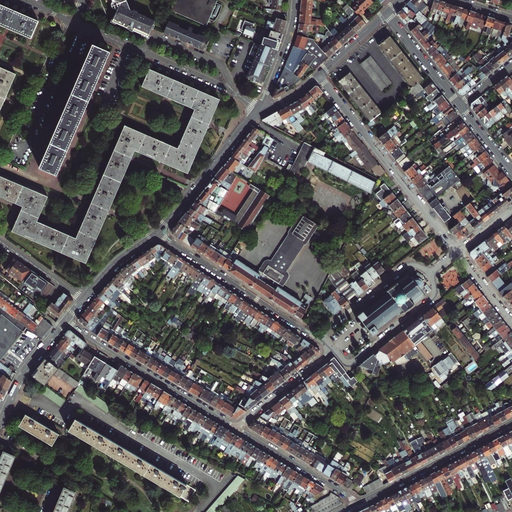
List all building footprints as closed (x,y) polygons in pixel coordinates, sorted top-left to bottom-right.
[(111,0),(112,2),(115,9),(115,11),(116,11),(113,18),(113,19),(114,19),(113,22),(115,23),(126,28),(127,27),(133,29),(132,31),(133,31),(141,34),(141,35),(142,33),(148,36),(148,35),(151,29),(153,24),(154,21),(129,9),(129,8),(125,0),(111,0)] [(214,0),(173,0),(169,10),(206,26),(209,19),(214,21),(217,17),(218,15),(220,10),(221,5),(216,3),(217,1),(214,0)] [(281,11),(282,0),(268,0),(268,3),(272,4),(271,9),(264,8),(264,13),(269,15),(276,17),(276,18),(280,19),(281,11)] [(318,0),(301,0),(301,1),(300,15),(299,24),(317,26),(317,21),(311,20),(311,13),(318,13),(318,0)] [(356,4),(352,8),(360,17),(365,12),(363,11),(367,8),(373,2),(371,0),(356,0),(355,2),(356,4)] [(419,11),(428,20),(425,0),(411,0),(410,1),(420,11),(419,11)] [(425,0),(428,20),(430,12),(434,0),(425,0)] [(437,14),(441,1),(439,0),(434,0),(430,12),(437,14)] [(406,5),(413,11),(417,14),(418,15),(414,19),(420,23),(425,27),(426,28),(427,29),(430,31),(435,35),(436,35),(438,29),(427,22),(428,20),(419,11),(420,11),(410,1),(406,5)] [(444,2),(441,1),(437,14),(435,19),(438,21),(440,15),(443,16),(447,3),(444,2)] [(447,3),(443,16),(448,18),(453,5),(450,4),(447,3)] [(0,25),(6,28),(8,29),(28,38),(29,38),(31,39),(39,21),(37,20),(35,20),(0,4),(0,25)] [(354,20),(361,28),(364,26),(366,24),(360,17),(352,8),(347,4),(342,8),(350,16),(354,20)] [(453,5),(448,18),(447,23),(450,24),(450,21),(452,15),(455,17),(459,7),(456,6),(453,5)] [(417,14),(413,11),(412,11),(404,7),(403,8),(401,9),(414,19),(418,15),(417,14)] [(459,7),(455,17),(453,22),(459,24),(464,9),(461,8),(459,7)] [(397,16),(410,31),(420,23),(414,19),(401,9),(398,13),(397,14),(397,16)] [(464,9),(459,24),(458,29),(461,30),(463,26),(462,25),(464,19),(467,20),(471,11),(467,10),(464,9)] [(471,11),(467,20),(467,21),(470,22),(468,28),(471,29),(471,27),(476,13),(474,12),(471,11)] [(482,15),(476,13),(471,27),(477,29),(479,24),(485,26),(488,17),(482,15)] [(276,17),(269,15),(267,24),(269,25),(269,27),(273,28),(272,30),(283,34),(284,27),(286,21),(280,19),(276,18),(276,17)] [(335,28),(330,32),(343,45),(351,38),(357,33),(345,20),(341,16),(339,18),(346,26),(340,32),(339,31),(338,32),(335,28)] [(489,39),(490,35),(495,19),(492,18),(488,17),(485,26),(488,27),(486,33),(489,34),(487,39),(489,39)] [(351,22),(347,18),(345,20),(357,33),(359,31),(361,28),(354,20),(351,22)] [(500,26),(501,21),(499,20),(495,19),(490,35),(494,36),(495,31),(494,30),(495,29),(499,31),(500,28),(500,26)] [(253,25),(244,21),(240,31),(244,32),(243,34),(252,38),(255,30),(252,29),(253,25)] [(504,23),(501,21),(500,26),(500,28),(499,31),(502,32),(502,33),(501,33),(498,41),(502,40),(503,36),(507,24),(504,23)] [(178,27),(178,26),(169,22),(164,33),(189,44),(203,50),(208,39),(198,35),(198,36),(191,33),(193,29),(189,28),(187,31),(178,27)] [(412,34),(413,36),(419,31),(422,29),(425,27),(420,23),(410,31),(412,34)] [(298,26),(298,29),(310,32),(315,34),(316,34),(317,32),(317,29),(319,29),(319,27),(317,26),(299,24),(298,26)] [(507,24),(503,36),(507,37),(511,39),(511,34),(510,34),(511,28),(511,26),(511,25),(507,24)] [(281,39),(283,34),(272,30),(269,29),(265,40),(262,39),(260,43),(278,50),(278,47),(281,39)] [(297,32),(297,34),(308,38),(310,32),(298,29),(297,32)] [(420,33),(419,31),(413,36),(415,38),(417,41),(430,31),(427,29),(420,33)] [(328,37),(331,40),(339,49),(341,47),(343,45),(330,32),(329,31),(327,33),(326,36),(328,37)] [(430,31),(417,41),(419,43),(421,45),(428,40),(426,38),(429,36),(430,38),(435,35),(430,31)] [(303,61),(303,62),(309,66),(314,70),(325,60),(329,57),(315,42),(315,40),(308,38),(297,34),(293,47),(289,55),(284,67),(293,73),(297,68),(300,64),(301,63),(303,61)] [(339,49),(331,40),(328,37),(326,36),(322,35),(322,38),(326,39),(323,42),(315,40),(315,42),(329,57),(335,52),(339,49)] [(390,59),(401,50),(396,44),(389,36),(378,45),(390,59)] [(511,42),(510,44),(506,39),(507,37),(503,36),(502,40),(498,41),(501,45),(510,57),(511,55),(511,42)] [(423,48),(425,50),(434,42),(432,40),(429,42),(428,40),(421,45),(423,48)] [(271,67),(274,58),(278,50),(260,43),(254,41),(251,49),(249,54),(255,57),(253,60),(246,77),(250,79),(256,81),(261,83),(268,66),(271,67)] [(427,53),(429,55),(439,47),(436,42),(434,42),(425,50),(427,53)] [(45,155),(39,168),(57,176),(110,52),(93,45),(84,64),(71,95),(67,104),(58,125),(45,155)] [(439,47),(429,55),(431,58),(433,60),(445,51),(441,45),(439,47)] [(510,57),(501,45),(498,48),(501,51),(499,54),(501,57),(502,57),(505,61),(508,59),(510,57)] [(445,51),(433,60),(434,62),(436,64),(449,54),(454,49),(451,47),(445,51)] [(390,59),(401,74),(412,65),(407,58),(401,50),(390,59)] [(501,57),(499,54),(497,55),(494,51),(491,53),(500,65),(503,62),(505,61),(502,57),(501,57)] [(449,54),(436,64),(437,66),(439,68),(453,57),(455,55),(454,53),(451,56),(449,54)] [(478,53),(476,55),(484,65),(487,68),(491,72),(493,71),(493,70),(495,68),(487,58),(485,59),(484,57),(483,58),(478,53)] [(498,66),(500,65),(491,53),(486,57),(487,58),(495,68),(498,66)] [(484,65),(476,55),(474,56),(479,63),(475,66),(477,67),(480,70),(482,72),(485,76),(488,74),(491,72),(487,68),(484,65)] [(371,56),(360,64),(383,92),(393,84),(371,56)] [(453,57),(439,68),(440,70),(442,72),(456,61),(453,57)] [(456,61),(442,72),(443,74),(445,76),(459,65),(456,61)] [(306,69),(301,65),(298,69),(303,73),(305,71),(306,69)] [(418,71),(412,65),(401,74),(411,87),(410,88),(411,89),(418,83),(424,79),(418,71)] [(447,78),(448,80),(461,70),(462,69),(459,65),(445,76),(447,78)] [(450,82),(453,86),(468,74),(473,70),(470,66),(466,70),(465,71),(463,73),(461,70),(448,80),(450,82)] [(0,110),(4,102),(6,97),(16,74),(0,67),(0,110)] [(293,73),(284,67),(272,97),(274,99),(286,92),(284,90),(290,87),(291,87),(300,78),(294,74),(293,73)] [(47,197),(0,176),(0,197),(22,207),(21,210),(20,212),(15,224),(12,231),(50,248),(59,252),(61,253),(64,254),(85,263),(107,213),(109,210),(110,208),(113,200),(129,163),(131,160),(131,158),(132,156),(135,150),(158,160),(161,162),(165,164),(168,165),(188,173),(208,127),(212,118),(220,100),(181,83),(169,78),(149,69),(141,87),(164,96),(167,97),(187,106),(189,107),(195,110),(192,115),(190,120),(178,148),(125,126),(115,148),(113,152),(92,200),(90,206),(86,213),(85,216),(76,238),(37,221),(47,197)] [(303,73),(298,69),(294,74),(300,78),(302,75),(303,73)] [(349,94),(360,85),(350,72),(339,81),(344,88),(349,94)] [(455,89),(457,91),(472,79),(468,74),(453,86),(455,89)] [(511,81),(509,77),(507,75),(505,77),(502,79),(511,91),(511,89),(511,81)] [(463,94),(476,84),(472,79),(457,91),(459,94),(461,94),(463,94)] [(500,81),(498,83),(507,95),(511,100),(511,96),(510,93),(511,92),(511,91),(502,79),(500,81)] [(418,83),(411,89),(404,95),(402,97),(407,101),(413,97),(417,94),(423,89),(421,86),(418,83)] [(422,97),(423,99),(425,97),(436,88),(434,86),(432,83),(423,89),(417,94),(420,98),(422,97)] [(496,84),(493,86),(500,95),(502,98),(507,95),(498,83),(496,84)] [(355,101),(360,108),(371,99),(360,85),(349,94),(355,101)] [(315,100),(324,93),(319,87),(315,87),(312,89),(308,92),(315,100)] [(439,92),(436,88),(425,97),(428,101),(429,100),(431,103),(442,95),(439,92)] [(315,100),(308,92),(306,94),(303,97),(315,111),(318,109),(314,104),(313,104),(312,103),(315,100)] [(443,97),(442,95),(431,103),(425,108),(427,110),(433,106),(435,108),(445,100),(443,97)] [(470,108),(472,110),(480,103),(485,99),(485,97),(483,99),(480,96),(476,100),(471,104),(470,108)] [(315,111),(303,97),(301,98),(298,100),(304,107),(310,115),(315,111)] [(382,113),(371,99),(360,108),(366,115),(371,121),(373,120),(382,113)] [(496,105),(503,114),(505,112),(506,111),(508,113),(511,110),(503,99),(496,105)] [(293,102),(288,105),(295,118),(303,127),(308,133),(311,130),(312,129),(298,112),(304,107),(298,100),(293,102)] [(448,103),(445,100),(435,108),(433,110),(437,116),(450,105),(448,103)] [(480,103),(472,110),(473,112),(475,113),(487,103),(486,101),(481,105),(480,103)] [(477,116),(479,118),(484,114),(488,111),(492,108),(488,103),(487,103),(475,113),(476,115),(477,116)] [(273,114),(279,122),(283,119),(286,121),(288,120),(298,131),(303,127),(295,118),(288,105),(281,109),(273,114)] [(452,108),(450,105),(437,116),(432,119),(436,124),(453,110),(452,108)] [(492,108),(499,117),(501,116),(503,114),(496,105),(492,108)] [(324,122),(329,118),(338,111),(336,109),(334,106),(325,113),(324,114),(327,117),(323,120),(324,122)] [(492,108),(488,111),(495,120),(497,119),(499,117),(492,108)] [(456,113),(453,110),(436,124),(437,126),(442,122),(446,126),(447,125),(452,121),(458,116),(456,113)] [(329,118),(333,123),(342,116),(340,114),(338,111),(329,118)] [(488,111),(484,114),(491,123),(493,122),(495,120),(488,111)] [(268,116),(261,120),(273,126),(277,124),(277,125),(280,123),(279,122),(273,114),(268,116)] [(491,123),(484,114),(479,118),(483,123),(486,127),(491,123)] [(342,116),(333,123),(331,125),(335,130),(337,128),(346,121),(344,119),(342,116)] [(346,121),(337,128),(338,131),(333,135),(335,138),(340,133),(350,126),(348,124),(346,121)] [(459,124),(457,126),(460,131),(466,126),(462,122),(461,123),(459,124)] [(350,126),(340,133),(344,138),(345,138),(353,132),(353,131),(351,128),(350,126)] [(382,135),(387,131),(382,126),(377,130),(382,135)] [(451,129),(450,130),(454,135),(458,133),(460,131),(457,126),(454,128),(452,130),(451,129)] [(466,126),(460,131),(458,133),(454,135),(458,139),(469,130),(468,128),(466,126)] [(507,141),(511,136),(511,128),(510,126),(507,128),(503,131),(502,133),(503,135),(505,137),(504,137),(507,141)] [(251,131),(260,137),(262,135),(264,136),(265,135),(258,130),(254,128),(253,130),(251,131)] [(447,134),(445,135),(448,140),(454,135),(450,130),(448,128),(446,130),(447,130),(448,133),(447,134)] [(381,142),(383,144),(399,131),(397,129),(393,132),(390,129),(387,131),(382,135),(378,138),(381,141),(381,142)] [(457,146),(458,146),(472,134),(471,132),(469,130),(458,139),(454,142),(457,146)] [(258,139),(260,137),(251,131),(250,133),(248,135),(254,139),(261,144),(263,142),(258,139)] [(385,147),(387,149),(399,139),(397,137),(401,134),(399,131),(383,144),(385,147)] [(353,132),(345,138),(354,150),(350,153),(353,156),(357,153),(366,147),(363,143),(362,144),(360,141),(353,132)] [(439,140),(442,145),(448,140),(445,135),(443,133),(440,135),(442,137),(441,139),(439,140)] [(458,146),(461,149),(475,138),(474,136),(472,134),(458,146)] [(262,149),(264,146),(261,144),(254,139),(248,135),(246,137),(245,139),(262,149)] [(261,144),(264,146),(268,149),(273,140),(268,136),(263,142),(261,144)] [(442,145),(439,140),(437,137),(435,139),(437,142),(435,143),(433,145),(436,150),(442,145)] [(463,153),(467,151),(478,142),(477,140),(475,138),(461,149),(460,150),(463,153)] [(255,173),(267,151),(268,149),(264,146),(262,149),(245,139),(244,140),(243,142),(252,148),(257,151),(259,152),(256,156),(254,160),(251,163),(248,168),(247,168),(255,173)] [(399,139),(387,149),(389,152),(391,154),(399,147),(407,141),(405,139),(401,142),(399,139)] [(249,151),(252,148),(243,142),(241,144),(240,146),(249,151)] [(286,170),(300,177),(307,161),(371,193),(376,183),(323,156),(325,152),(305,142),(302,147),(293,166),(289,164),(286,170)] [(478,142),(467,151),(470,154),(482,146),(480,144),(478,142)] [(237,149),(246,155),(249,151),(240,146),(238,147),(237,149)] [(469,155),(473,160),(486,151),(485,150),(483,148),(482,146),(470,154),(469,155)] [(366,147),(357,153),(369,169),(370,168),(374,173),(378,175),(380,177),(386,173),(387,173),(381,166),(379,164),(378,165),(377,163),(371,155),(367,151),(368,150),(366,147)] [(399,147),(391,154),(394,159),(398,163),(406,157),(399,147)] [(235,151),(234,153),(243,159),(245,160),(248,156),(246,155),(237,149),(235,151)] [(486,151),(473,160),(475,163),(471,165),(474,168),(474,167),(490,156),(488,153),(486,151)] [(232,155),(231,157),(240,163),(243,159),(234,153),(232,155)] [(490,156),(474,167),(478,172),(493,160),(491,158),(490,156)] [(240,163),(231,157),(227,162),(223,167),(236,175),(242,166),(244,167),(245,166),(244,166),(243,165),(242,164),(240,163)] [(406,157),(398,163),(400,166),(402,168),(409,162),(410,161),(406,157)] [(411,165),(409,162),(402,168),(406,173),(411,179),(427,167),(426,165),(425,166),(424,165),(419,169),(414,163),(411,165)] [(412,182),(415,185),(429,173),(434,169),(430,164),(427,167),(411,179),(412,182)] [(442,202),(438,200),(436,198),(446,190),(460,179),(459,179),(456,174),(452,169),(449,166),(441,173),(444,177),(440,180),(437,176),(432,180),(435,184),(432,187),(428,183),(419,190),(431,206),(444,222),(453,216),(448,210),(450,209),(445,203),(444,203),(443,204),(442,202)] [(511,184),(503,173),(501,174),(498,176),(497,175),(498,174),(497,173),(498,172),(493,166),(484,173),(488,178),(487,182),(486,185),(489,186),(490,188),(494,192),(498,188),(500,191),(503,195),(511,187),(511,184)] [(224,180),(231,184),(237,175),(236,175),(223,167),(209,184),(195,202),(208,209),(220,217),(222,218),(246,232),(270,196),(251,184),(249,187),(253,190),(258,193),(239,223),(235,220),(237,217),(236,216),(224,209),(221,213),(217,210),(229,189),(221,184),(224,180)] [(429,173),(415,185),(416,187),(419,190),(428,183),(432,180),(437,176),(438,175),(435,173),(431,176),(429,173)] [(383,199),(392,193),(388,188),(384,183),(379,187),(381,189),(375,194),(381,201),(383,199)] [(511,187),(503,195),(509,203),(511,200),(511,187)] [(253,190),(236,216),(237,217),(235,220),(239,223),(258,193),(253,190)] [(509,203),(503,195),(500,191),(496,194),(505,206),(507,204),(509,203)] [(503,208),(505,206),(496,194),(494,192),(493,193),(495,195),(491,199),(492,201),(500,210),(503,208)] [(384,209),(387,207),(397,199),(394,196),(392,193),(383,199),(381,201),(379,203),(384,209)] [(392,214),(402,205),(399,202),(397,199),(387,207),(392,214)] [(485,202),(487,204),(495,214),(497,212),(500,210),(492,201),(489,203),(486,200),(485,202)] [(190,208),(204,216),(208,209),(195,202),(192,205),(190,208)] [(476,211),(470,203),(466,207),(475,218),(479,215),(476,211)] [(495,214),(487,204),(482,208),(483,209),(490,218),(492,216),(495,214)] [(404,208),(402,205),(392,214),(397,220),(399,218),(407,212),(404,208)] [(212,221),(204,216),(190,208),(188,210),(186,213),(199,220),(202,222),(203,219),(211,224),(212,221)] [(479,209),(476,211),(479,215),(485,221),(486,221),(488,220),(490,218),(483,209),(482,210),(481,209),(480,210),(479,209)] [(469,222),(461,212),(459,211),(453,216),(458,223),(452,228),(450,229),(452,232),(454,235),(464,226),(469,222)] [(399,228),(412,218),(410,216),(407,212),(399,218),(400,220),(395,224),(399,228)] [(199,220),(186,213),(182,218),(178,223),(193,231),(194,228),(198,230),(201,225),(197,223),(199,220)] [(264,263),(259,270),(262,273),(263,273),(268,266),(270,267),(281,251),(286,254),(297,237),(292,233),(303,216),(300,214),(288,231),(290,232),(270,261),(264,263)] [(475,218),(481,225),(483,224),(486,221),(485,221),(479,215),(475,218)] [(292,233),(297,237),(303,241),(314,223),(303,216),(292,233)] [(407,232),(417,224),(414,221),(412,218),(399,228),(401,231),(405,228),(407,232)] [(477,228),(479,226),(473,219),(469,222),(475,229),(477,228)] [(199,235),(193,231),(178,223),(175,227),(172,230),(172,233),(172,234),(191,246),(199,235)] [(306,243),(318,225),(314,223),(303,241),(297,237),(286,254),(284,257),(290,261),(282,273),(284,275),(278,283),(282,285),(282,286),(288,278),(287,271),(305,242),(306,243)] [(410,240),(422,231),(419,228),(417,224),(407,232),(402,236),(407,242),(410,240)] [(511,236),(508,230),(504,225),(502,227),(501,227),(500,229),(506,236),(507,235),(510,238),(511,237),(511,238),(511,236)] [(469,234),(464,226),(454,235),(456,238),(458,239),(461,240),(469,234)] [(496,232),(505,244),(506,243),(505,242),(506,241),(504,238),(506,236),(500,229),(498,230),(496,232)] [(422,231),(410,240),(415,246),(427,237),(424,233),(422,231)] [(494,234),(492,235),(498,243),(499,241),(502,245),(503,244),(504,245),(505,244),(496,232),(494,234)] [(197,251),(202,242),(199,240),(202,236),(199,235),(191,246),(194,248),(197,251)] [(498,243),(492,235),(490,237),(488,238),(497,250),(498,249),(497,248),(499,247),(496,244),(498,243)] [(203,255),(209,246),(205,244),(209,238),(206,237),(202,242),(197,251),(200,253),(203,255)] [(496,251),(497,250),(488,238),(486,240),(484,241),(489,248),(490,249),(491,248),(494,251),(495,250),(496,251)] [(209,259),(220,243),(214,239),(209,246),(203,255),(207,257),(209,259)] [(472,258),(474,260),(489,248),(484,241),(471,252),(470,255),(472,258)] [(221,242),(220,243),(209,259),(212,261),(216,263),(222,253),(219,250),(223,245),(222,244),(222,243),(221,242)] [(160,258),(161,256),(166,249),(160,244),(156,244),(153,247),(149,249),(155,257),(158,262),(160,258)] [(222,253),(216,263),(219,265),(222,267),(232,251),(226,247),(222,253)] [(236,252),(239,254),(241,251),(235,247),(232,251),(222,267),(225,269),(228,271),(234,262),(231,260),(236,252)] [(477,264),(488,256),(486,253),(490,249),(489,248),(474,260),(475,262),(477,264)] [(150,261),(155,257),(149,249),(146,251),(143,253),(151,265),(155,270),(157,269),(154,265),(152,262),(151,262),(150,261)] [(163,263),(165,265),(173,253),(170,251),(166,249),(161,256),(166,260),(166,261),(165,261),(164,261),(163,263)] [(263,273),(271,278),(284,257),(286,254),(281,251),(270,267),(268,266),(263,273)] [(137,258),(142,266),(144,268),(148,265),(148,266),(151,265),(143,253),(140,256),(137,258)] [(174,264),(179,257),(176,255),(173,253),(165,265),(162,269),(164,270),(167,266),(171,268),(174,264)] [(479,266),(480,268),(489,261),(487,258),(490,256),(489,255),(488,256),(477,264),(479,266)] [(482,270),(483,272),(493,265),(494,263),(492,261),(493,260),(494,261),(497,258),(496,256),(489,261),(480,268),(482,270)] [(22,263),(13,257),(4,268),(7,271),(8,271),(21,281),(22,280),(30,270),(22,263)] [(173,279),(185,261),(182,259),(179,257),(174,264),(171,268),(167,274),(173,279)] [(290,261),(284,257),(271,278),(275,281),(278,283),(284,275),(282,273),(290,261)] [(134,260),(131,262),(140,276),(142,274),(140,271),(138,270),(138,269),(142,266),(137,258),(134,260)] [(358,295),(350,285),(344,277),(349,273),(337,258),(328,277),(342,295),(348,303),(352,300),(358,295)] [(234,262),(228,271),(239,279),(253,287),(262,273),(259,270),(257,273),(236,259),(234,262)] [(491,282),(498,276),(511,265),(511,260),(506,265),(504,263),(497,269),(487,277),(489,279),(491,282)] [(183,271),(185,272),(190,264),(188,263),(185,261),(173,279),(175,279),(178,275),(179,275),(180,272),(182,273),(183,271)] [(385,270),(380,264),(378,261),(372,266),(379,275),(383,272),(385,270)] [(131,275),(132,276),(136,274),(139,278),(141,276),(140,276),(131,262),(128,264),(125,266),(131,275)] [(372,266),(370,263),(364,268),(365,269),(360,273),(362,275),(363,274),(364,274),(369,281),(372,279),(373,280),(376,277),(379,275),(372,266)] [(190,264),(185,272),(187,273),(186,276),(187,277),(185,279),(186,280),(184,282),(185,283),(187,280),(196,268),(193,266),(190,264)] [(487,277),(497,269),(493,265),(483,272),(485,274),(487,277)] [(119,272),(131,283),(132,283),(131,282),(132,281),(130,279),(132,276),(131,275),(125,266),(123,267),(122,269),(119,272)] [(196,268),(187,280),(188,281),(189,279),(192,281),(191,283),(193,284),(201,271),(198,270),(196,268)] [(39,276),(30,270),(22,280),(28,285),(22,292),(27,296),(32,290),(33,290),(35,288),(41,292),(49,282),(39,276)] [(369,287),(356,270),(351,275),(356,281),(364,291),(366,290),(369,287)] [(193,295),(193,294),(206,275),(204,273),(201,271),(193,284),(187,292),(193,295)] [(130,284),(131,283),(119,272),(117,274),(115,277),(124,285),(126,282),(129,284),(130,284)] [(263,273),(262,273),(253,287),(263,294),(272,300),(282,285),(278,283),(275,281),(272,285),(268,282),(271,278),(263,273)] [(362,311),(357,316),(359,319),(357,320),(358,321),(357,322),(366,333),(367,333),(368,334),(370,332),(372,335),(378,331),(377,330),(399,313),(400,315),(425,296),(422,292),(424,291),(422,289),(423,288),(423,286),(423,285),(423,283),(423,282),(422,281),(422,280),(421,280),(420,279),(419,278),(418,278),(417,278),(416,278),(415,278),(414,278),(412,276),(410,277),(408,274),(384,293),(385,295),(363,312),(362,311)] [(202,292),(211,278),(208,276),(206,275),(193,294),(199,297),(202,292)] [(498,276),(491,282),(494,285),(499,292),(505,287),(506,286),(498,276)] [(110,281),(127,297),(129,295),(124,291),(124,292),(123,291),(123,290),(121,288),(124,285),(115,277),(113,279),(110,281)] [(206,298),(207,296),(217,282),(214,280),(211,278),(202,292),(205,294),(202,298),(205,300),(206,298)] [(469,278),(455,289),(459,295),(460,293),(473,283),(471,281),(469,278)] [(131,301),(127,297),(110,281),(108,284),(106,286),(118,297),(120,294),(130,303),(131,301)] [(356,281),(350,285),(358,295),(360,294),(364,291),(356,281)] [(40,294),(45,298),(55,286),(49,282),(41,292),(40,294)] [(215,295),(222,285),(220,284),(217,282),(207,296),(208,297),(209,295),(211,296),(212,294),(215,295)] [(460,293),(465,299),(478,289),(475,286),(473,283),(460,293)] [(224,287),(222,285),(215,295),(214,296),(217,299),(216,301),(216,302),(216,303),(215,302),(214,305),(215,306),(217,304),(227,289),(224,287)] [(301,303),(300,302),(281,289),(282,286),(282,285),(272,300),(282,307),(294,314),(300,306),(301,303)] [(101,291),(118,306),(120,304),(115,300),(118,297),(106,286),(103,289),(101,291)] [(503,297),(509,292),(505,287),(499,292),(501,294),(503,297)] [(328,289),(332,294),(342,308),(345,306),(348,303),(342,295),(340,297),(335,290),(333,292),(330,288),(328,289)] [(226,304),(232,292),(230,291),(227,289),(217,304),(215,306),(214,308),(216,310),(219,305),(218,305),(219,304),(220,304),(221,302),(226,305),(226,304)] [(478,289),(465,299),(463,300),(468,307),(474,302),(482,295),(480,292),(478,289)] [(505,299),(507,301),(511,297),(511,289),(509,292),(503,297),(505,299)] [(116,308),(118,306),(101,291),(98,294),(96,297),(104,303),(107,305),(109,302),(116,308)] [(236,294),(232,292),(226,304),(229,305),(225,312),(227,314),(229,311),(238,296),(236,294)] [(58,300),(54,305),(63,312),(69,306),(73,300),(63,293),(60,297),(57,300),(58,300)] [(305,294),(303,297),(307,299),(303,308),(300,306),(294,314),(297,317),(301,319),(312,298),(305,294)] [(342,308),(332,294),(323,301),(333,315),(338,312),(342,308)] [(485,298),(482,295),(474,302),(479,307),(479,308),(488,302),(487,301),(485,298)] [(237,307),(238,307),(244,300),(241,298),(238,296),(229,311),(231,312),(233,308),(235,309),(237,307)] [(104,303),(96,297),(94,299),(93,300),(101,307),(104,303)] [(439,302),(443,308),(447,313),(451,310),(443,299),(439,302)] [(101,307),(93,300),(91,303),(90,305),(97,311),(100,308),(103,310),(100,313),(103,316),(107,312),(104,309),(103,308),(101,307)] [(237,320),(249,303),(246,301),(244,300),(238,307),(240,309),(237,313),(239,314),(236,319),(237,320)] [(8,313),(13,306),(7,301),(1,308),(8,313)] [(437,312),(443,308),(439,302),(433,307),(437,312)] [(478,317),(491,306),(489,304),(488,302),(479,308),(472,314),(476,318),(478,317)] [(26,316),(29,312),(33,306),(29,303),(22,312),(26,316)] [(63,312),(54,305),(52,303),(48,309),(49,310),(58,317),(59,318),(62,315),(63,312)] [(244,321),(245,320),(254,306),(251,305),(249,303),(237,320),(237,321),(239,322),(241,319),(244,321)] [(97,311),(90,305),(88,307),(86,308),(96,317),(100,313),(97,311)] [(0,362),(14,344),(24,332),(27,328),(26,327),(20,323),(14,318),(8,313),(1,308),(0,306),(0,362)] [(14,318),(20,311),(13,306),(8,313),(14,318)] [(20,323),(26,327),(31,320),(30,319),(30,316),(36,309),(33,306),(29,312),(26,316),(20,323)] [(251,322),(259,310),(256,308),(254,306),(245,320),(248,322),(246,326),(248,327),(251,322)] [(493,308),(491,306),(478,317),(481,321),(482,320),(494,310),(493,308)] [(444,322),(437,312),(433,307),(420,317),(430,331),(431,330),(432,331),(433,330),(432,329),(436,326),(437,327),(444,322)] [(85,310),(83,312),(93,320),(95,318),(97,320),(95,322),(97,324),(100,320),(96,317),(86,308),(85,310)] [(97,336),(107,320),(112,313),(114,311),(110,308),(107,312),(103,316),(100,320),(97,324),(94,328),(91,331),(94,333),(97,336)] [(262,312),(259,310),(251,322),(253,323),(254,322),(255,323),(257,320),(259,321),(264,313),(262,312)] [(484,325),(486,324),(498,315),(496,312),(494,310),(482,320),(485,323),(484,324),(484,325)] [(20,323),(26,316),(22,312),(20,311),(14,318),(20,323)] [(82,314),(80,316),(94,328),(97,324),(95,322),(93,320),(83,312),(82,314)] [(258,330),(260,332),(270,317),(267,315),(264,313),(259,321),(261,323),(259,325),(260,326),(258,330)] [(487,328),(488,329),(492,326),(501,319),(499,317),(498,315),(486,324),(488,327),(487,328)] [(37,325),(39,322),(43,318),(41,316),(37,321),(35,320),(34,322),(37,325)] [(78,321),(91,331),(94,328),(80,316),(79,317),(78,319),(78,321)] [(108,342),(115,331),(118,325),(123,318),(121,316),(113,328),(110,326),(102,339),(105,341),(108,342)] [(270,317),(260,332),(265,335),(268,331),(275,320),(272,319),(270,317)] [(430,331),(420,317),(409,325),(403,330),(414,345),(433,331),(432,331),(431,330),(430,331)] [(52,326),(43,318),(39,322),(37,325),(32,331),(41,339),(48,331),(52,326)] [(491,333),(504,323),(503,322),(501,319),(492,326),(494,327),(489,332),(490,334),(491,333)] [(34,322),(31,320),(26,327),(27,328),(32,332),(32,331),(37,325),(34,322)] [(100,337),(102,339),(110,326),(107,325),(109,321),(107,320),(97,336),(100,337)] [(271,339),(281,324),(278,322),(275,320),(268,331),(272,334),(268,339),(270,341),(271,339)] [(457,326),(453,320),(450,322),(451,323),(448,326),(451,331),(456,327),(457,326)] [(506,325),(504,323),(491,333),(495,338),(508,327),(506,325)] [(284,327),(281,324),(271,339),(273,340),(276,336),(276,334),(277,333),(282,336),(287,328),(284,327)] [(455,335),(460,331),(458,329),(456,327),(451,331),(455,335)] [(495,338),(498,342),(511,332),(509,329),(508,327),(495,338)] [(129,339),(126,337),(119,349),(121,351),(124,352),(131,340),(138,329),(136,328),(129,339)] [(287,328),(282,336),(281,338),(279,340),(285,345),(293,332),(290,330),(287,328)] [(118,338),(122,331),(121,330),(119,333),(115,331),(108,342),(110,344),(113,345),(115,341),(116,342),(119,338),(118,338)] [(391,339),(389,341),(378,350),(386,354),(391,363),(395,361),(399,357),(400,358),(404,355),(408,360),(409,359),(419,351),(414,345),(403,330),(391,339)] [(65,334),(76,343),(78,346),(77,348),(75,350),(74,351),(72,354),(71,354),(76,358),(83,349),(87,344),(77,337),(70,331),(68,331),(67,332),(65,334)] [(128,334),(122,331),(118,338),(119,338),(116,342),(115,341),(113,345),(115,347),(119,349),(126,337),(128,334)] [(458,339),(463,335),(461,333),(460,331),(455,335),(458,339)] [(296,341),(299,337),(296,335),(293,332),(285,345),(287,346),(289,343),(293,346),(293,345),(294,345),(296,341)] [(511,332),(498,342),(495,345),(497,348),(499,346),(505,354),(511,348),(511,332)] [(74,346),(76,343),(65,334),(63,336),(62,338),(69,345),(71,347),(75,350),(77,348),(74,346)] [(463,335),(458,339),(461,343),(466,339),(465,337),(463,335)] [(310,343),(299,337),(296,341),(301,345),(303,346),(305,345),(312,350),(317,355),(319,353),(319,349),(310,343)] [(60,340),(58,342),(66,349),(69,345),(62,338),(60,340)] [(464,348),(470,344),(468,341),(466,339),(461,343),(464,348)] [(127,354),(129,356),(137,342),(136,341),(135,343),(131,340),(124,352),(127,354)] [(57,345),(55,346),(63,353),(65,354),(66,355),(69,358),(71,354),(72,354),(69,351),(68,353),(67,354),(66,353),(67,352),(65,350),(66,349),(58,342),(57,345)] [(137,342),(129,356),(132,357),(135,359),(140,350),(142,347),(138,344),(139,343),(137,342)] [(468,352),(473,348),(471,345),(470,344),(464,348),(468,352)] [(303,346),(304,348),(312,359),(315,356),(317,355),(312,350),(305,345),(303,346)] [(63,353),(55,346),(54,348),(52,350),(60,357),(63,353)] [(137,361),(140,362),(148,349),(148,348),(147,347),(146,348),(145,347),(142,351),(140,350),(135,359),(137,361)] [(155,355),(152,353),(145,365),(148,367),(151,369),(159,355),(163,349),(160,347),(155,355)] [(312,359),(304,348),(301,351),(298,347),(296,349),(307,363),(310,360),(312,359)] [(475,350),(473,348),(468,352),(471,356),(476,352),(475,350)] [(511,348),(505,354),(502,356),(504,358),(500,362),(502,364),(511,356),(511,348)] [(76,358),(75,358),(89,366),(95,356),(90,353),(83,349),(76,358)] [(145,365),(152,353),(148,351),(149,349),(148,349),(140,362),(143,364),(145,365)] [(294,350),(297,354),(296,355),(298,358),(296,359),(302,366),(305,365),(307,363),(296,349),(294,350)] [(61,358),(60,357),(52,350),(50,352),(49,354),(56,361),(58,362),(59,363),(60,362),(59,361),(61,358)] [(302,366),(296,359),(295,360),(293,357),(292,358),(289,354),(289,355),(277,350),(277,352),(279,353),(285,356),(297,371),(300,368),(302,366)] [(378,350),(373,354),(378,361),(386,354),(378,350)] [(89,379),(104,355),(102,354),(100,352),(97,358),(95,356),(89,366),(82,376),(88,380),(89,379)] [(472,357),(474,360),(480,356),(478,354),(476,352),(471,356),(472,357)] [(294,373),(297,371),(285,356),(279,353),(279,354),(281,355),(281,356),(284,361),(281,364),(291,376),(294,373)] [(434,370),(439,376),(458,361),(450,353),(432,367),(434,370)] [(56,361),(49,354),(47,357),(45,359),(53,365),(56,362),(56,361)] [(358,366),(364,368),(373,371),(372,373),(377,375),(381,364),(378,361),(373,354),(366,359),(361,363),(358,366)] [(95,382),(96,380),(106,363),(105,363),(108,357),(107,356),(104,355),(89,379),(95,382)] [(153,370),(156,372),(163,360),(159,357),(160,356),(159,355),(151,369),(153,370)] [(163,360),(156,372),(159,373),(161,375),(171,359),(173,357),(170,355),(166,360),(164,359),(163,360)] [(399,357),(395,361),(398,364),(401,364),(403,363),(406,363),(410,360),(409,359),(408,360),(404,355),(400,358),(399,357)] [(511,356),(502,364),(505,368),(511,363),(511,364),(511,356)] [(334,357),(327,363),(334,371),(346,387),(349,384),(350,386),(357,381),(353,376),(349,379),(344,373),(345,372),(342,369),(334,357)] [(179,358),(176,363),(167,378),(169,380),(172,382),(183,364),(185,361),(179,358)] [(55,373),(58,369),(56,367),(53,365),(45,359),(43,362),(41,364),(54,374),(55,373)] [(167,378),(176,363),(171,359),(161,375),(164,377),(167,378)] [(291,376),(281,364),(280,363),(275,360),(272,359),(269,364),(275,367),(285,380),(288,378),(291,376)] [(103,382),(115,362),(114,361),(112,360),(109,365),(106,363),(96,380),(99,382),(100,381),(103,382)] [(0,384),(7,391),(12,382),(15,374),(12,372),(8,368),(0,362),(0,384)] [(117,363),(115,362),(103,382),(107,385),(105,389),(106,390),(108,387),(118,371),(115,369),(119,364),(117,363)] [(321,367),(336,386),(337,385),(336,384),(337,382),(334,379),(335,377),(332,373),(334,371),(327,363),(324,365),(321,367)] [(470,372),(476,366),(472,363),(466,369),(470,372)] [(50,378),(54,374),(41,364),(39,366),(37,368),(50,378)] [(184,366),(183,364),(172,382),(175,383),(177,385),(185,373),(181,370),(182,368),(183,369),(184,366)] [(285,380),(275,367),(269,364),(263,376),(267,378),(275,388),(281,384),(285,380)] [(483,387),(491,390),(497,386),(511,373),(511,364),(486,385),(483,387)] [(118,371),(108,387),(110,388),(111,387),(112,388),(117,380),(120,382),(128,369),(125,367),(121,365),(118,371)] [(316,372),(322,379),(326,376),(327,377),(325,378),(328,383),(329,382),(334,388),(336,386),(321,367),(319,369),(316,372)] [(45,385),(50,378),(37,368),(35,371),(32,375),(45,385)] [(185,373),(177,385),(180,386),(183,388),(192,373),(193,372),(189,369),(188,368),(185,373)] [(58,369),(55,373),(77,388),(80,385),(80,384),(78,383),(66,374),(59,369),(58,369)] [(127,384),(134,373),(131,371),(128,369),(120,382),(119,385),(121,384),(122,383),(127,384)] [(313,374),(310,376),(324,393),(327,391),(324,387),(326,385),(322,379),(316,372),(313,374)] [(140,376),(134,373),(127,384),(125,388),(129,390),(130,389),(135,391),(136,389),(138,390),(139,389),(145,380),(140,376)] [(192,373),(183,388),(186,390),(188,391),(193,383),(196,379),(192,376),(194,374),(192,373)] [(273,390),(275,388),(267,378),(263,376),(261,375),(258,382),(262,384),(269,393),(273,390)] [(212,388),(215,384),(217,379),(212,376),(207,385),(212,388)] [(302,383),(307,390),(310,388),(314,394),(317,391),(326,402),(329,400),(324,393),(310,376),(306,380),(302,383)] [(269,393),(262,384),(258,382),(250,378),(249,380),(254,383),(254,382),(255,383),(260,387),(257,390),(263,397),(266,395),(269,393)] [(142,397),(151,383),(148,382),(145,380),(139,389),(143,391),(141,393),(133,407),(135,409),(142,397)] [(146,399),(149,401),(157,387),(154,385),(151,383),(142,397),(146,399)] [(191,393),(193,394),(195,391),(197,391),(199,387),(199,386),(200,385),(199,384),(198,385),(193,383),(188,391),(191,393)] [(199,398),(204,389),(206,387),(200,383),(200,385),(199,386),(199,387),(197,391),(195,391),(193,394),(196,396),(199,398)] [(307,395),(310,393),(307,390),(302,383),(299,385),(296,387),(307,401),(308,399),(309,397),(307,395)] [(206,398),(204,401),(207,403),(210,404),(216,393),(213,391),(217,385),(215,384),(212,388),(211,391),(209,393),(210,393),(208,397),(206,398)] [(75,390),(119,421),(123,416),(112,408),(80,385),(77,388),(75,390)] [(260,400),(263,397),(257,390),(256,388),(250,385),(248,389),(252,390),(246,395),(257,402),(260,400)] [(66,401),(46,387),(42,393),(61,407),(66,401)] [(154,407),(156,404),(163,391),(162,390),(161,389),(158,388),(157,387),(149,401),(147,404),(151,406),(149,410),(151,412),(154,407)] [(309,403),(307,401),(296,387),(293,390),(291,391),(299,402),(301,400),(303,402),(304,401),(307,405),(309,403)] [(208,392),(204,389),(199,398),(201,399),(204,401),(206,398),(208,397),(210,393),(209,393),(211,391),(209,390),(208,392)] [(162,403),(166,406),(172,396),(168,394),(163,391),(156,404),(159,406),(159,405),(160,406),(162,403)] [(288,394),(285,396),(294,407),(297,405),(300,409),(303,407),(299,402),(291,391),(288,394)] [(221,400),(220,399),(222,397),(216,393),(210,404),(213,406),(215,407),(216,405),(219,403),(221,400)] [(245,395),(242,393),(236,403),(239,404),(245,395)] [(253,406),(257,402),(246,395),(245,395),(239,404),(242,406),(248,410),(253,406)] [(166,406),(164,409),(163,409),(167,411),(166,414),(167,415),(177,399),(174,397),(172,396),(166,406)] [(294,407),(285,396),(282,398),(279,401),(285,408),(289,414),(293,412),(294,412),(300,420),(303,418),(294,407)] [(221,411),(226,402),(227,400),(222,397),(220,399),(221,400),(219,403),(216,405),(215,407),(218,409),(221,411)] [(180,401),(177,399),(167,415),(162,423),(164,425),(169,417),(169,416),(170,413),(174,415),(182,402),(180,401)] [(269,409),(278,415),(282,412),(281,411),(285,408),(279,401),(274,405),(269,409)] [(511,416),(511,405),(510,406),(508,404),(506,403),(502,405),(500,401),(498,402),(507,419),(511,416)] [(185,404),(182,402),(174,415),(178,418),(177,420),(175,420),(173,424),(175,426),(182,415),(188,406),(185,404)] [(226,402),(221,411),(223,412),(225,414),(227,411),(229,410),(232,406),(231,406),(232,404),(231,403),(230,405),(226,402)] [(496,407),(493,408),(496,414),(498,418),(499,418),(501,422),(504,421),(507,419),(498,402),(495,404),(496,407)] [(231,417),(238,406),(233,403),(232,404),(231,406),(232,406),(229,410),(227,411),(225,414),(228,415),(231,417)] [(240,408),(242,406),(239,404),(238,406),(231,417),(233,418),(234,419),(237,418),(246,411),(240,408)] [(184,423),(185,421),(193,409),(191,407),(188,406),(182,415),(184,416),(181,420),(183,422),(180,426),(182,427),(184,423)] [(473,415),(476,420),(483,432),(486,430),(489,429),(487,424),(486,425),(483,420),(484,420),(481,414),(476,406),(474,407),(477,413),(473,415)] [(496,414),(493,408),(487,411),(495,426),(498,424),(501,422),(499,418),(498,418),(496,414)] [(193,409),(185,421),(188,423),(187,425),(184,429),(187,431),(188,429),(198,412),(196,411),(193,409)] [(281,416),(278,415),(269,409),(266,411),(264,413),(271,417),(277,421),(279,417),(281,418),(281,416)] [(476,435),(465,415),(463,411),(457,414),(465,430),(470,439),(474,437),(476,435)] [(492,427),(495,426),(487,411),(484,412),(481,414),(484,420),(483,420),(486,425),(487,424),(489,429),(492,427)] [(188,429),(192,432),(203,415),(200,413),(198,412),(188,429)] [(271,417),(264,413),(259,417),(268,422),(269,419),(271,417)] [(483,432),(476,420),(473,415),(473,414),(469,416),(468,413),(465,415),(476,435),(480,433),(483,432)] [(25,415),(19,426),(52,445),(59,434),(52,430),(53,428),(50,426),(49,428),(36,420),(37,418),(34,416),(32,419),(25,415)] [(199,431),(207,417),(205,416),(203,415),(192,432),(194,433),(196,429),(199,431)] [(140,428),(123,416),(119,421),(119,422),(137,433),(140,428)] [(470,439),(465,430),(462,432),(456,420),(455,421),(453,416),(451,417),(452,420),(459,433),(461,438),(462,437),(464,442),(468,440),(470,439)] [(202,436),(203,433),(211,420),(209,418),(207,417),(199,431),(202,433),(200,435),(202,436)] [(254,431),(260,435),(265,426),(268,422),(259,417),(249,425),(249,428),(254,431)] [(85,425),(75,419),(68,431),(179,496),(179,497),(188,502),(195,490),(180,481),(181,479),(178,477),(176,479),(160,470),(162,467),(158,465),(157,468),(143,460),(145,457),(142,455),(140,458),(124,448),(125,446),(122,444),(121,446),(104,437),(106,434),(103,432),(101,435),(88,427),(90,424),(86,422),(85,425)] [(154,425),(159,428),(161,425),(162,423),(157,420),(154,425)] [(203,440),(204,440),(215,422),(214,421),(211,420),(203,433),(206,435),(203,440)] [(450,431),(458,445),(461,444),(464,442),(462,437),(461,438),(459,433),(452,420),(446,423),(450,431)] [(209,442),(220,425),(218,424),(215,422),(204,440),(203,442),(205,443),(206,440),(209,442)] [(223,427),(220,425),(209,442),(216,446),(223,435),(225,437),(226,434),(224,433),(226,429),(223,427)] [(271,430),(266,438),(268,440),(271,441),(279,428),(274,425),(271,430)] [(263,437),(266,438),(271,430),(265,426),(260,435),(263,437)] [(284,431),(279,428),(271,441),(273,443),(275,444),(284,431)] [(458,445),(450,431),(449,432),(446,428),(442,431),(452,449),(455,447),(458,445)] [(227,447),(235,434),(231,432),(226,429),(224,433),(226,434),(225,437),(223,435),(216,446),(219,448),(222,444),(227,447)] [(280,447),(288,434),(289,432),(285,429),(284,431),(275,444),(278,446),(280,447)] [(449,450),(452,449),(442,431),(439,433),(442,440),(444,440),(445,441),(441,443),(446,452),(449,450)] [(425,442),(428,449),(433,458),(436,457),(439,455),(429,435),(428,433),(426,435),(429,440),(425,442)] [(511,439),(509,433),(506,434),(503,436),(510,450),(511,449),(511,439)] [(228,452),(229,453),(239,437),(237,436),(235,434),(227,447),(225,451),(228,453),(228,452)] [(285,450),(293,437),(288,434),(280,447),(283,449),(285,450)] [(446,452),(441,443),(439,444),(436,440),(435,441),(431,434),(429,435),(439,455),(443,453),(446,452)] [(500,437),(498,438),(505,454),(511,451),(510,450),(503,436),(500,437)] [(234,455),(243,439),(241,438),(239,437),(229,453),(231,453),(230,454),(233,456),(234,455)] [(287,452),(290,453),(298,440),(293,437),(285,450),(287,452)] [(433,458),(428,449),(426,450),(419,437),(415,439),(427,462),(430,460),(433,458)] [(298,440),(290,453),(293,455),(295,456),(303,443),(304,441),(299,438),(298,440)] [(505,454),(498,438),(495,440),(492,441),(500,456),(505,454)] [(237,454),(239,455),(248,442),(246,441),(243,439),(234,455),(235,456),(237,454)] [(425,463),(427,462),(415,439),(412,441),(415,447),(413,448),(416,456),(421,465),(425,463)] [(401,457),(409,472),(412,470),(415,468),(401,442),(400,440),(398,442),(404,452),(400,455),(401,457)] [(405,440),(401,442),(415,468),(419,466),(421,465),(416,456),(414,457),(405,440)] [(497,459),(500,457),(500,456),(492,441),(490,443),(486,444),(493,457),(494,459),(494,460),(498,467),(501,466),(498,461),(497,459)] [(240,464),(252,445),(250,443),(248,442),(239,455),(238,458),(241,460),(237,466),(238,466),(240,464)] [(300,459),(308,446),(303,443),(295,456),(297,457),(300,459)] [(481,447),(487,460),(493,457),(486,444),(483,446),(481,447)] [(254,446),(252,445),(240,464),(242,465),(244,462),(246,463),(256,447),(254,446)] [(312,449),(308,446),(300,459),(301,460),(304,462),(312,449)] [(256,447),(246,463),(244,467),(246,468),(247,466),(248,467),(253,459),(252,458),(252,457),(256,459),(261,450),(259,449),(256,447)] [(478,449),(475,450),(487,474),(490,480),(496,477),(489,463),(487,460),(481,447),(478,449)] [(309,465),(316,454),(317,452),(312,449),(304,462),(306,463),(309,465)] [(261,450),(256,459),(259,461),(258,462),(257,461),(254,467),(257,468),(258,467),(266,453),(264,452),(261,450)] [(487,474),(475,450),(473,452),(470,453),(476,465),(476,467),(477,468),(480,467),(484,475),(487,474)] [(0,481),(3,483),(5,478),(6,475),(11,465),(12,461),(14,456),(4,452),(0,460),(0,481)] [(324,462),(325,459),(320,456),(321,456),(322,456),(322,455),(322,454),(322,453),(322,452),(321,452),(320,452),(319,452),(318,453),(318,454),(318,455),(316,454),(309,465),(315,469),(323,473),(327,467),(328,465),(324,462)] [(259,471),(260,472),(270,456),(268,455),(266,453),(258,467),(261,468),(259,471)] [(473,467),(476,465),(470,453),(468,454),(465,456),(474,472),(475,472),(474,468),(473,467)] [(270,456),(260,472),(262,472),(263,470),(266,472),(274,458),(272,457),(270,456)] [(474,472),(465,456),(463,457),(461,458),(467,470),(470,468),(471,470),(470,471),(473,477),(475,476),(474,472)] [(406,473),(409,472),(401,457),(397,459),(400,464),(397,466),(402,475),(406,473)] [(270,474),(279,461),(277,460),(274,458),(266,472),(264,475),(269,477),(270,474)] [(393,480),(396,479),(385,459),(383,458),(381,458),(385,466),(378,470),(384,474),(389,482),(393,480)] [(402,475),(397,466),(395,462),(391,464),(390,463),(389,464),(387,460),(389,460),(388,458),(385,459),(396,479),(399,477),(402,475)] [(467,470),(461,458),(459,459),(457,460),(464,476),(470,486),(474,484),(468,471),(467,470)] [(464,476),(457,460),(454,461),(452,463),(460,478),(464,476)] [(272,479),(273,479),(283,463),(281,462),(279,461),(270,474),(273,476),(272,479)] [(347,478),(348,475),(345,474),(348,469),(347,468),(349,464),(347,462),(344,467),(336,481),(339,483),(342,485),(347,478)] [(278,482),(287,466),(285,465),(283,463),(273,479),(278,482)] [(460,478),(452,463),(449,464),(446,466),(454,482),(456,485),(458,490),(462,488),(457,479),(460,478)] [(338,464),(334,471),(330,477),(332,479),(336,481),(344,467),(338,464)] [(285,482),(292,469),(290,468),(287,466),(278,482),(277,483),(280,485),(282,481),(285,482)] [(444,467),(441,469),(449,485),(454,482),(446,466),(444,467)] [(330,477),(334,471),(327,467),(323,473),(326,475),(330,477)] [(288,490),(298,473),(296,471),(292,469),(285,482),(282,486),(281,488),(284,489),(285,488),(288,490)] [(435,472),(447,496),(453,493),(449,485),(441,469),(438,470),(435,472)] [(376,471),(380,478),(383,485),(389,482),(384,474),(378,470),(376,471)] [(432,473),(430,475),(436,488),(442,499),(447,496),(435,472),(432,473)] [(297,489),(304,476),(301,475),(298,473),(288,490),(283,497),(285,498),(291,489),(292,490),(293,487),(297,489)] [(424,478),(431,490),(432,493),(433,492),(432,490),(436,488),(430,475),(427,476),(424,478)] [(238,476),(205,511),(215,511),(245,479),(238,476)] [(298,500),(301,495),(310,480),(307,478),(304,476),(297,489),(300,491),(298,494),(299,494),(297,499),(298,500)] [(422,479),(419,480),(426,495),(427,497),(429,496),(428,495),(430,494),(429,491),(431,490),(424,478),(422,479)] [(310,480),(301,495),(306,498),(307,497),(309,495),(315,483),(314,482),(310,480)] [(418,494),(420,498),(426,495),(419,480),(416,482),(413,483),(415,488),(417,488),(419,493),(418,494)] [(315,483),(309,495),(312,497),(324,489),(320,486),(315,483)] [(422,501),(420,498),(418,494),(419,493),(417,488),(415,488),(413,483),(410,485),(407,486),(415,501),(416,504),(422,501)] [(402,489),(409,504),(415,501),(407,486),(405,488),(402,489)] [(60,498),(56,506),(67,511),(69,506),(70,506),(72,503),(71,502),(71,501),(72,501),(74,498),(73,497),(75,492),(64,488),(61,495),(58,494),(58,495),(57,497),(60,498)] [(399,491),(397,492),(406,511),(411,508),(409,504),(402,489),(399,491)] [(508,489),(503,492),(507,501),(510,500),(511,498),(511,496),(510,492),(508,489)] [(391,495),(397,508),(400,507),(402,511),(403,511),(406,511),(397,492),(394,494),(391,495)] [(333,502),(336,500),(340,498),(331,493),(330,496),(329,496),(333,502)] [(388,496),(386,498),(392,511),(399,511),(397,508),(391,495),(388,496)] [(503,495),(498,497),(501,502),(505,510),(509,508),(503,495)] [(380,501),(385,511),(392,511),(386,498),(383,500),(380,501)] [(385,511),(380,501),(377,502),(374,504),(378,511),(385,511)] [(303,511),(299,505),(300,504),(297,502),(295,504),(294,503),(295,505),(298,511),(303,511)] [(505,511),(505,510),(501,502),(495,505),(498,510),(498,511),(505,511)] [(319,509),(316,503),(310,507),(312,511),(313,511),(316,511),(319,509)]
